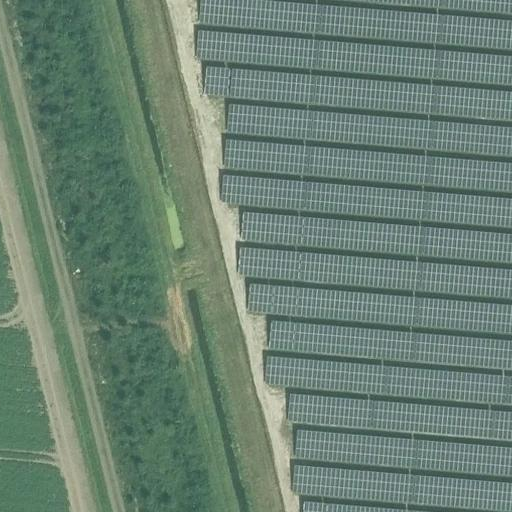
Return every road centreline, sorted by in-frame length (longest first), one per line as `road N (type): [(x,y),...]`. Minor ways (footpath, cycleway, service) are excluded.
road 1 (track): [(94,0),(219,511)]
road 2 (track): [(110,511),(0,60)]
